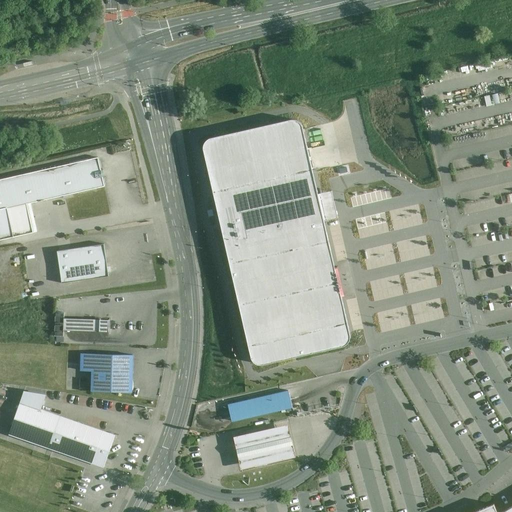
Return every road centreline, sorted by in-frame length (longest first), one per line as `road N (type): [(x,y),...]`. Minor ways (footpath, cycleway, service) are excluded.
road 1 (tertiary): [(131,511),(175,420),(189,339),(184,258),(131,57)]
road 2 (secondary): [(131,57),(398,0)]
road 3 (secondary): [(308,0),(171,34),(131,57)]
road 4 (secondary): [(131,57),(0,91)]
